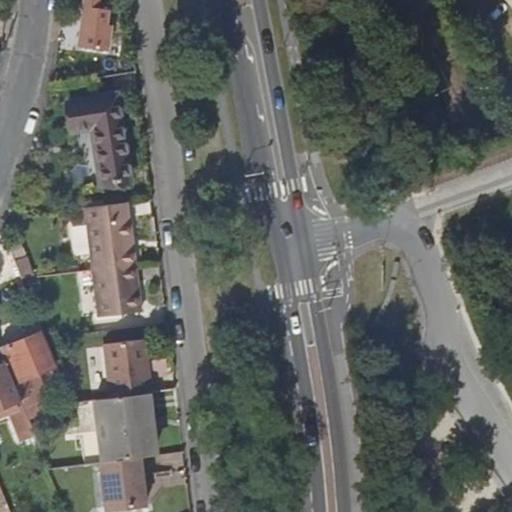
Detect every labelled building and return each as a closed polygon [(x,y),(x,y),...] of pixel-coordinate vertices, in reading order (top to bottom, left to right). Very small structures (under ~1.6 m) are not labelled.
[(80,0),(79,47),(111,48),(113,0),(80,0)] [(115,99),(67,106),(70,132),(91,130),(100,186),(126,182),(115,99)] [(127,245),(132,244),(130,223),(126,223),(124,207),(85,212),(87,226),(91,226),(94,271),(134,268),(133,254),(127,254),(127,245)] [(0,268),(11,297),(30,291),(24,277),(16,256),(5,228),(0,240),(0,268)] [(24,277),(35,276),(28,255),(16,256),(24,277)] [(94,271),(91,272),(95,321),(137,318),(134,268),(94,271)] [(40,330),(0,346),(6,359),(20,395),(37,389),(35,382),(42,380),(39,373),(54,367),(40,330)] [(103,348),(108,401),(146,397),(148,397),(144,344),(103,348)] [(6,401),(20,395),(6,359),(0,360),(0,437),(18,430),(6,401)] [(108,401),(93,402),(98,464),(138,461),(152,460),(146,397),(108,401)] [(138,461),(98,464),(101,511),(119,511),(142,510),(138,461)]
